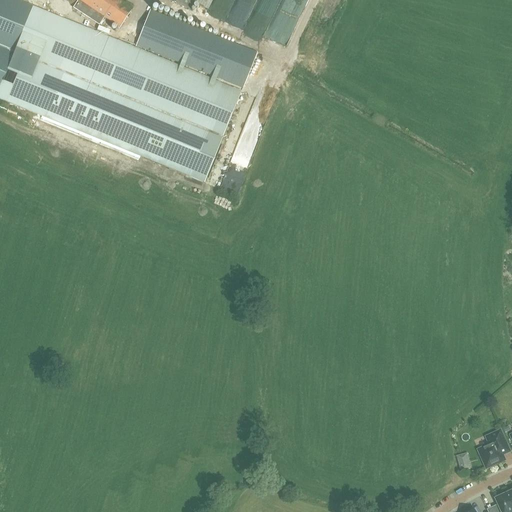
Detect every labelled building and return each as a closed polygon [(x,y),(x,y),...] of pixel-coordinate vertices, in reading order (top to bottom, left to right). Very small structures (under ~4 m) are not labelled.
[(136,49),(33,6),(15,0),(0,0),(0,99),(46,118),(190,177),(204,183),(241,92),(147,53),(144,52),(136,49)] [(120,28),(132,9),(117,0),(78,0),(73,8),(99,25),(104,17),(120,28)] [(167,0),(190,11),(194,3),(208,10),(213,0),(167,0)] [(151,10),(137,46),(145,49),(180,63),(187,66),(212,76),(218,78),(222,80),(243,88),(257,53),(236,44),(151,10)] [(0,306),(4,306),(4,301),(7,293),(10,293),(10,284),(8,283),(10,280),(3,277),(2,264),(0,264),(0,306)] [(487,468),(489,467),(491,468),(495,466),(496,464),(505,460),(502,455),(509,452),(500,431),(489,437),(491,440),(489,441),(490,445),(479,450),(487,468)] [(470,470),(469,463),(458,466),(460,473),(470,470)] [(511,511),(511,505),(507,494),(506,492),(501,495),(500,497),(496,499),(499,508),(497,509),(499,511),(511,511)]
